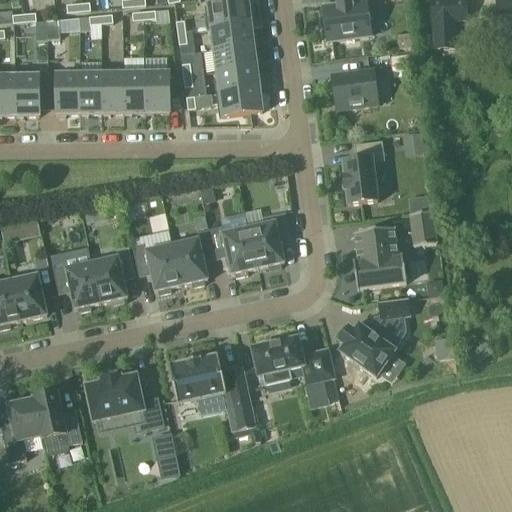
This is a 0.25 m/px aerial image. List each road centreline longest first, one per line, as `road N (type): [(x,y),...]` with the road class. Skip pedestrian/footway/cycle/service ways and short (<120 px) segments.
road 1 (residential): [(0,367),(300,302),(317,275),(303,149)]
road 2 (residential): [(303,149),(0,154)]
road 3 (residential): [(303,149),(283,0)]
